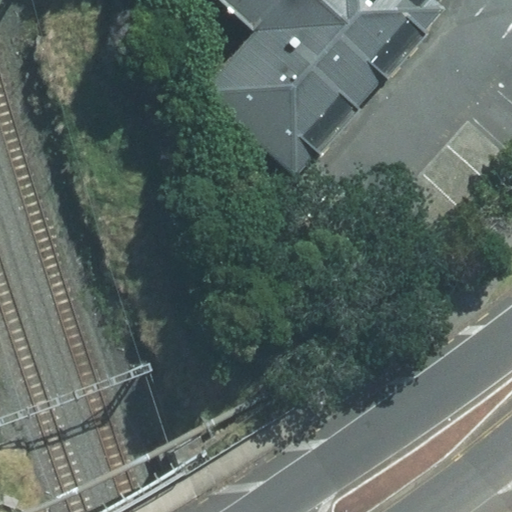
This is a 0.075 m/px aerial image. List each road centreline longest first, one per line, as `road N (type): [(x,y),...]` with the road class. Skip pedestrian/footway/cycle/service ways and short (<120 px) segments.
road 1 (secondary): [(329,511),(355,480),(511,362)]
road 2 (secondary): [(511,437),(410,511)]
